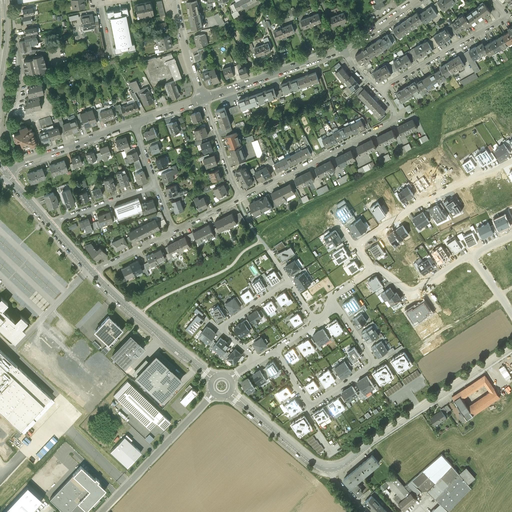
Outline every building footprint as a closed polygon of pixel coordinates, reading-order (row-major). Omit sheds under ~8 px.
[(83,0),(71,0),(72,6),(74,6),(75,9),(85,8),(85,7),(84,7),(83,1),(84,1),(83,0)] [(161,0),(156,1),(159,16),(165,15),(161,0)] [(197,0),(186,3),(189,14),(200,12),(197,0)] [(239,0),(231,4),(235,12),(238,10),(245,6),(246,7),(247,6),(247,5),(256,0),(239,0)] [(375,0),(377,2),(374,4),(376,9),(377,8),(377,9),(378,8),(385,4),(382,0),(375,0)] [(445,0),(439,0),(437,1),(443,10),(449,6),(445,0)] [(150,1),(134,4),(136,14),(139,13),(139,16),(153,14),(150,1)] [(484,2),(477,7),(484,17),(491,12),(488,8),(484,2)] [(431,6),(425,10),(431,19),(437,15),(431,6)] [(25,8),(22,9),(24,16),(31,14),(31,15),(34,14),(32,7),(25,8)] [(477,7),(471,11),(478,21),(484,17),(477,7)] [(120,10),(113,11),(113,10),(106,12),(107,18),(110,18),(115,47),(113,47),(114,53),(121,52),(121,49),(127,48),(128,51),(135,49),(134,43),(131,44),(130,36),(128,29),(127,24),(125,14),(128,14),(127,8),(119,9),(120,10)] [(431,19),(425,10),(419,14),(423,21),(425,23),(431,19)] [(478,21),(471,11),(465,15),(470,23),(472,25),(478,21)] [(200,12),(189,14),(192,29),(204,26),(201,12),(200,12)] [(219,12),(214,15),(220,25),(226,24),(219,12)] [(345,12),(337,15),(340,23),(347,20),(345,15),(346,15),(345,12)] [(419,14),(417,12),(411,16),(417,25),(423,21),(419,14)] [(318,13),(309,16),(313,25),(321,21),(318,13)] [(465,15),(464,13),(458,17),(458,18),(465,27),(470,23),(465,15)] [(31,14),(24,16),(22,16),(23,23),(26,22),(32,21),(31,15),(31,14)] [(92,15),(85,17),(85,15),(81,16),(83,26),(94,24),(93,21),(92,15)] [(337,15),(331,17),(334,25),(340,23),(337,15)] [(309,16),(301,20),(304,28),(313,25),(309,16)] [(417,25),(411,16),(405,20),(411,29),(417,25)] [(458,18),(452,23),(459,31),(465,27),(458,18)] [(405,20),(399,25),(405,33),(411,29),(405,20)] [(161,22),(155,24),(157,31),(167,29),(165,22),(165,21),(161,22)] [(291,23),(283,27),(286,35),(295,32),(291,23)] [(459,31),(452,23),(449,25),(455,33),(459,31)] [(281,28),(280,25),(276,26),(278,29),(274,30),(277,39),(281,37),(283,40),(287,38),(286,35),(283,27),(281,28)] [(399,25),(393,29),(399,37),(405,33),(399,25)] [(455,33),(449,25),(446,27),(452,36),(455,33)] [(27,28),(24,29),(25,34),(26,35),(35,33),(37,33),(36,27),(27,28)] [(446,27),(440,31),(446,40),(452,36),(446,27)] [(440,31),(434,36),(440,44),(446,40),(440,31)] [(511,36),(509,31),(503,35),(508,44),(511,41),(511,36)] [(202,34),(195,36),(197,45),(197,46),(202,44),(208,43),(205,33),(202,34)] [(387,34),(381,38),(386,47),(393,43),(390,40),(387,35),(387,34)] [(160,37),(157,38),(156,38),(157,38),(158,44),(170,40),(169,35),(168,35),(160,37)] [(503,35),(496,39),(502,48),(508,44),(503,35)] [(440,44),(434,36),(431,38),(436,47),(440,44)] [(25,41),(19,42),(21,52),(27,51),(29,50),(31,50),(31,49),(30,45),(38,43),(37,38),(36,38),(25,41)] [(381,38),(374,42),(380,51),(386,47),(381,38)] [(436,47),(431,38),(427,40),(433,49),(436,47)] [(496,39),(490,42),(495,51),(502,48),(496,39)] [(170,40),(158,44),(159,49),(160,49),(163,48),(171,46),(170,40)] [(427,40),(421,44),(426,53),(433,49),(427,40)] [(268,42),(261,45),(264,53),(271,50),(268,42)] [(374,42),(368,46),(374,55),(380,51),(374,42)] [(490,42),(484,46),(487,52),(489,55),(495,51),(490,42)] [(415,48),(414,48),(420,57),(426,53),(421,44),(420,43),(417,44),(418,45),(415,48)] [(482,43),(476,46),(481,55),(487,52),(484,46),(482,43)] [(261,45),(255,47),(258,55),(264,53),(261,45)] [(374,55),(368,46),(362,50),(362,51),(367,59),(368,59),(374,55)] [(476,46),(469,50),(474,59),(481,55),(476,46)] [(420,57),(414,48),(415,48),(414,47),(410,50),(415,59),(420,57)] [(203,49),(198,51),(199,54),(194,56),(195,61),(202,59),(201,57),(204,56),(202,52),(204,52),(203,49)] [(474,59),(469,50),(464,53),(475,72),(480,70),(474,59)] [(362,51),(356,55),(361,63),(364,61),(365,62),(368,60),(368,59),(367,59),(362,51)] [(171,53),(160,57),(160,56),(156,58),(155,56),(144,60),(151,81),(159,78),(172,74),(174,79),(181,77),(174,57),(173,58),(171,53)] [(406,53),(400,57),(405,66),(412,63),(406,53)] [(33,58),(23,60),(26,74),(36,71),(36,73),(46,71),(42,54),(32,57),(33,58)] [(464,65),(459,56),(452,59),(458,69),(464,65)] [(400,57),(393,61),(399,70),(405,66),(400,57)] [(458,69),(452,59),(446,63),(452,72),(458,69)] [(245,66),(242,67),(240,62),(237,63),(237,65),(239,68),(238,68),(240,73),(242,77),(249,74),(247,68),(246,65),(245,66)] [(391,65),(389,62),(386,64),(391,74),(395,71),(391,65)] [(446,63),(440,67),(441,68),(445,76),(452,72),(446,63)] [(386,64),(379,68),(385,77),(391,74),(386,64)] [(231,66),(224,69),(223,68),(226,78),(230,76),(231,77),(231,76),(234,75),(232,68),(231,65),(230,65),(231,66)] [(338,70),(335,72),(339,77),(346,72),(342,67),(338,70)] [(214,69),(209,71),(213,82),(213,83),(220,81),(218,74),(217,73),(216,73),(215,68),(214,69)] [(385,77),(379,68),(373,72),(378,81),(385,77)] [(441,68),(435,72),(440,81),(446,78),(445,76),(441,68)] [(209,71),(206,72),(203,73),(207,84),(213,82),(209,71)] [(288,82),(281,84),(283,90),(284,93),(318,80),(315,72),(308,75),(308,74),(305,75),(305,76),(291,81),(290,80),(288,81),(288,82)] [(346,72),(339,77),(343,82),(345,81),(350,77),(346,72)] [(435,72),(428,76),(434,86),(440,82),(440,81),(435,72)] [(350,77),(345,81),(349,86),(355,80),(351,76),(350,77)] [(428,76),(422,80),(428,90),(434,86),(428,76)] [(41,79),(28,82),(29,85),(28,86),(29,89),(27,89),(28,94),(28,96),(38,94),(43,93),(41,86),(40,83),(41,83),(41,79)] [(136,80),(129,83),(132,89),(138,87),(138,88),(139,87),(136,80)] [(175,80),(165,84),(167,84),(168,87),(167,87),(171,98),(170,99),(180,95),(175,80)] [(349,86),(343,90),(348,95),(353,91),(353,90),(359,85),(355,80),(349,86)] [(422,80),(416,83),(420,91),(422,94),(428,90),(422,80)] [(415,82),(408,85),(414,94),(420,91),(416,83),(415,82)] [(408,85),(402,89),(407,98),(414,94),(408,85)] [(147,87),(139,90),(138,88),(138,87),(132,89),(134,92),(137,91),(139,94),(141,98),(144,105),(153,102),(148,88),(147,87)] [(361,87),(355,93),(357,96),(358,95),(363,89),(361,87)] [(248,96),(245,97),(246,98),(239,100),(240,105),(241,109),(242,109),(271,98),(272,101),(277,100),(276,97),(276,96),(275,92),(273,88),(266,91),(266,90),(263,91),(263,92),(249,97),(248,96)] [(139,101),(132,89),(128,91),(133,99),(134,102),(135,102),(139,101)] [(363,89),(358,95),(362,99),(368,94),(364,89),(363,89)] [(402,89),(396,93),(398,97),(401,102),(407,98),(402,89)] [(28,96),(26,97),(27,100),(26,101),(26,104),(25,104),(26,109),(25,109),(26,111),(41,108),(39,100),(38,101),(38,98),(39,98),(38,94),(28,96)] [(368,94),(362,99),(366,104),(372,98),(368,94)] [(401,102),(398,97),(393,100),(399,109),(404,107),(401,102)] [(372,98),(366,104),(370,108),(377,102),(372,98)] [(134,102),(128,104),(131,113),(138,110),(135,102),(134,102)] [(377,102),(370,108),(375,113),(381,107),(377,102)] [(110,105),(109,105),(107,105),(105,104),(104,105),(105,110),(108,119),(114,117),(110,105)] [(128,104),(121,107),(120,104),(116,105),(119,114),(122,113),(123,116),(131,113),(128,104)] [(240,105),(229,109),(231,114),(242,110),(242,109),(241,109),(240,105)] [(381,107),(375,113),(379,117),(383,113),(385,111),(381,107)] [(230,125),(224,108),(216,111),(222,128),(225,127),(230,125)] [(92,111),(86,113),(91,125),(97,123),(94,114),(92,110),(92,111)] [(105,110),(99,112),(100,115),(102,121),(103,121),(108,119),(105,110)] [(200,111),(191,114),(194,123),(202,120),(200,111)] [(80,115),(82,121),(85,127),(91,125),(86,113),(80,115)] [(383,113),(379,117),(377,119),(380,122),(386,116),(383,113)] [(51,119),(45,121),(49,131),(54,129),(52,125),(53,125),(51,119)] [(75,119),(72,121),(69,122),(72,132),(79,129),(77,123),(75,119)] [(413,119),(405,123),(410,132),(417,128),(413,119)] [(361,120),(355,123),(359,130),(359,131),(365,128),(364,126),(361,120)] [(45,121),(40,123),(42,129),(43,133),(49,131),(45,121)] [(176,121),(169,124),(173,134),(180,132),(178,125),(176,121)] [(66,123),(63,124),(64,128),(66,133),(66,134),(72,132),(69,122),(66,123)] [(355,123),(350,126),(353,132),(354,133),(359,130),(355,123)] [(405,123),(397,127),(402,136),(410,132),(405,123)] [(349,125),(344,128),(348,135),(353,132),(350,126),(349,125)] [(26,126),(19,128),(20,131),(14,134),(16,140),(19,139),(23,150),(37,145),(31,128),(27,129),(26,126)] [(200,128),(195,130),(196,134),(198,133),(199,138),(198,138),(198,139),(201,138),(208,135),(205,127),(200,128)] [(54,129),(49,131),(51,139),(61,136),(58,128),(54,129)] [(151,130),(144,133),(145,135),(145,136),(146,136),(147,139),(151,138),(150,137),(157,134),(154,128),(150,129),(151,130)] [(348,135),(344,128),(338,130),(342,138),(348,135)] [(342,138),(338,130),(333,133),(337,141),(342,138)] [(392,130),(384,134),(389,142),(396,139),(392,130)] [(43,133),(39,134),(42,142),(51,139),(49,131),(43,133)] [(333,133),(332,131),(327,133),(329,136),(328,137),(331,144),(337,142),(337,141),(333,133)] [(237,133),(225,137),(227,140),(226,140),(227,143),(228,143),(230,149),(241,145),(237,133)] [(384,134),(377,137),(381,146),(389,142),(384,134)] [(426,135),(419,139),(422,143),(429,140),(426,135)] [(252,136),(244,138),(246,144),(254,141),(252,136)] [(305,136),(302,137),(305,144),(306,144),(310,153),(313,151),(305,136)] [(126,137),(115,140),(118,149),(123,148),(128,146),(129,146),(126,137)] [(328,137),(322,139),(325,145),(326,147),(331,144),(328,137)] [(371,140),(364,144),(368,153),(376,149),(371,140)] [(203,143),(201,144),(204,152),(213,149),(210,141),(203,143)] [(499,148),(505,156),(510,153),(504,143),(499,146),(499,148)] [(158,144),(151,147),(153,154),(161,152),(158,144)] [(305,144),(301,146),(303,149),(302,150),(305,157),(311,155),(310,153),(306,144),(305,144)] [(364,144),(356,148),(361,156),(368,153),(364,144)] [(108,145),(99,148),(100,152),(102,157),(103,159),(104,161),(108,159),(107,155),(111,154),(108,145)] [(241,145),(230,149),(235,163),(246,159),(241,145)] [(499,148),(494,151),(500,160),(505,156),(499,148)] [(481,152),(487,162),(488,163),(493,160),(489,154),(486,149),(481,152)] [(302,150),(296,152),(300,160),(305,157),(302,150)] [(351,150),(343,154),(348,163),(355,159),(351,150)] [(131,152),(126,154),(127,157),(128,157),(130,161),(138,158),(135,151),(131,152)] [(92,152),(86,154),(89,162),(97,160),(95,154),(94,155),(92,152)] [(296,152),(291,155),(294,163),(300,160),(296,152)] [(487,162),(481,152),(480,152),(475,155),(478,159),(482,165),(482,166),(487,162)] [(343,154),(336,158),(340,167),(348,163),(343,154)] [(79,155),(71,158),(73,164),(74,167),(82,164),(79,155)] [(203,159),(206,169),(217,165),(214,155),(203,159)] [(291,155),(285,158),(289,166),(294,163),(291,155)] [(165,157),(157,159),(158,163),(159,168),(168,165),(165,157)] [(285,158),(280,161),(283,168),(289,166),(285,158)] [(462,163),(467,171),(475,166),(474,163),(470,158),(462,163)] [(64,161),(49,166),(53,175),(60,172),(60,173),(67,170),(64,161)] [(280,161),(274,164),(278,171),(283,168),(280,161)] [(330,161),(323,165),(327,173),(335,170),(330,161)] [(323,165),(315,168),(320,177),(327,173),(323,165)] [(266,166),(260,169),(265,178),(271,175),(266,166)] [(246,167),(242,169),(242,168),(236,171),(238,175),(240,178),(244,186),(253,182),(251,177),(246,167)] [(172,170),(161,174),(164,182),(174,179),(173,175),(178,172),(177,168),(172,170)] [(42,169),(27,174),(31,183),(38,181),(38,180),(45,178),(42,169)] [(219,169),(209,173),(211,178),(212,177),(213,181),(222,178),(219,169)] [(260,169),(255,172),(259,181),(265,178),(260,169)] [(129,183),(124,170),(116,173),(120,183),(121,186),(122,186),(123,187),(128,186),(127,184),(129,183)] [(142,171),(135,174),(138,183),(146,181),(142,171)] [(310,171),(302,175),(307,184),(314,180),(310,171)] [(302,175),(295,179),(299,187),(307,184),(302,175)] [(111,178),(104,180),(108,191),(109,190),(109,192),(115,190),(114,188),(115,188),(111,178)] [(223,184),(214,188),(219,200),(228,196),(226,193),(227,192),(223,184)] [(290,184),(281,188),(285,197),(294,193),(295,192),(293,190),(290,184)] [(175,185),(166,188),(169,196),(178,193),(175,185)] [(403,190),(409,198),(414,195),(409,188),(408,186),(402,189),(403,190)] [(100,188),(92,191),(95,198),(102,195),(100,188)] [(281,188),(272,193),(275,199),(277,204),(277,203),(286,199),(285,197),(281,188)] [(409,198),(403,190),(398,193),(402,199),(404,202),(409,198)] [(85,191),(79,194),(81,202),(88,200),(85,191)] [(53,192),(44,196),(48,208),(57,205),(56,202),(57,201),(55,195),(54,196),(53,192)] [(71,193),(63,196),(66,207),(70,205),(70,207),(74,205),(73,204),(75,204),(71,193)] [(266,196),(263,197),(260,198),(260,199),(258,200),(264,211),(264,212),(269,210),(269,211),(273,209),(269,201),(266,196)] [(204,197),(195,202),(199,210),(208,205),(204,197)] [(454,198),(453,198),(448,201),(447,199),(443,202),(447,207),(447,208),(449,211),(450,211),(452,215),(462,210),(458,205),(454,198)] [(138,199),(114,207),(119,223),(128,220),(127,216),(142,210),(140,205),(138,199)] [(152,200),(140,205),(142,210),(144,214),(156,210),(152,200)] [(180,200),(176,201),(176,200),(175,201),(172,202),(176,213),(184,210),(180,200)] [(258,200),(255,201),(255,200),(253,202),(250,204),(253,210),(255,215),(258,214),(259,215),(261,214),(261,213),(264,211),(258,200)] [(336,205),(339,208),(346,204),(346,203),(344,200),(336,205)] [(380,206),(378,202),(370,207),(378,220),(386,214),(385,214),(380,206)] [(336,210),(340,217),(350,210),(346,204),(339,208),(336,210)] [(438,204),(428,209),(429,209),(433,216),(434,219),(435,219),(437,222),(447,218),(444,214),(445,214),(442,210),(441,210),(438,205),(438,204)] [(353,215),(350,210),(340,217),(344,222),(346,220),(353,215)] [(109,212),(103,214),(106,223),(112,221),(111,216),(109,212)] [(418,215),(424,225),(429,221),(427,218),(423,213),(423,212),(418,215)] [(232,213),(223,217),(229,227),(237,223),(235,218),(232,213)] [(103,214),(97,216),(99,221),(100,225),(106,223),(103,214)] [(241,215),(235,218),(237,223),(237,224),(244,221),(241,215)] [(424,225),(418,215),(413,218),(418,226),(419,228),(424,225)] [(505,215),(494,220),(499,230),(510,225),(505,215)] [(223,217),(215,221),(217,227),(220,231),(229,227),(223,217)] [(364,223),(360,218),(356,221),(351,224),(349,225),(353,230),(364,223)] [(88,219),(79,222),(82,228),(84,227),(86,233),(92,231),(92,230),(90,225),(88,219)] [(154,219),(149,222),(154,231),(159,228),(156,222),(154,219)] [(149,222),(144,224),(149,234),(154,231),(149,222)] [(488,222),(483,225),(488,236),(493,233),(493,232),(490,226),(488,222)] [(364,223),(353,230),(356,235),(364,230),(367,228),(364,223)] [(144,224),(138,227),(143,237),(149,234),(144,224)] [(209,224),(202,228),(208,238),(208,239),(209,239),(211,239),(212,236),(214,235),(212,231),(209,224)] [(403,225),(397,228),(403,237),(408,234),(403,225)] [(482,238),(488,236),(483,225),(477,227),(479,232),(482,238)] [(138,227),(133,230),(138,239),(143,237),(138,227)] [(193,232),(196,238),(198,243),(208,238),(202,228),(193,232)] [(325,236),(323,237),(327,242),(338,234),(335,229),(330,232),(325,236)] [(133,230),(127,233),(129,236),(132,242),(138,239),(133,230)] [(472,231),(463,236),(464,238),(468,246),(477,242),(473,234),(472,231)] [(193,232),(188,234),(191,240),(196,238),(193,232)] [(338,234),(327,242),(330,247),(334,244),(342,239),(338,234)] [(182,237),(180,238),(180,239),(176,241),(181,251),(185,249),(186,251),(187,251),(189,250),(189,249),(188,248),(191,247),(189,243),(185,236),(183,237),(182,237)] [(123,237),(111,243),(115,251),(127,245),(123,237)] [(457,241),(454,237),(446,242),(451,250),(452,250),(455,254),(462,249),(457,241)] [(176,241),(170,244),(170,245),(168,246),(171,252),(173,256),(182,251),(181,251),(176,241)] [(274,246),(278,252),(286,248),(286,249),(288,248),(286,245),(285,246),(282,241),(274,246)] [(381,248),(378,243),(373,246),(370,248),(376,257),(380,255),(381,256),(385,253),(381,248)] [(96,250),(94,247),(93,245),(92,245),(91,244),(84,246),(91,254),(92,255),(97,260),(107,255),(100,247),(96,250)] [(441,245),(436,249),(444,261),(449,257),(444,250),(441,245)] [(278,252),(277,253),(280,257),(283,261),(293,254),(295,253),(291,246),(288,248),(286,249),(286,248),(278,252)] [(336,258),(346,251),(343,246),(337,250),(333,253),(336,258)] [(160,249),(153,253),(157,262),(165,258),(160,249)] [(444,261),(436,249),(431,252),(434,256),(439,264),(440,264),(444,261)] [(346,251),(336,258),(335,258),(339,263),(343,260),(349,256),(346,251)] [(153,252),(146,256),(148,262),(150,265),(154,264),(158,263),(157,262),(153,253),(153,252)] [(428,259),(423,262),(429,270),(434,267),(431,264),(428,259)] [(295,260),(285,266),(290,274),(292,273),(300,268),(295,260)] [(359,268),(354,260),(351,262),(346,265),(352,273),(359,268)] [(137,261),(129,264),(134,275),(142,271),(139,267),(140,266),(141,266),(140,266),(139,264),(138,264),(137,261)] [(429,270),(423,262),(422,261),(417,264),(421,269),(424,274),(429,270)] [(129,264),(122,268),(124,272),(123,272),(124,275),(124,274),(125,274),(127,278),(134,275),(129,264)] [(144,264),(140,266),(141,266),(140,266),(145,276),(149,274),(147,270),(144,264)] [(274,270),(266,276),(269,280),(272,285),(280,279),(279,278),(276,273),(274,270)] [(123,272),(117,275),(119,278),(123,282),(127,280),(124,274),(124,275),(123,272)] [(301,274),(294,279),(297,284),(307,277),(304,272),(301,274)] [(382,284),(376,276),(368,282),(373,290),(374,289),(382,284)] [(307,277),(297,284),(301,290),(307,286),(311,283),(307,277)] [(251,283),(258,293),(266,288),(259,278),(251,283)] [(394,294),(390,288),(381,294),(385,300),(387,299),(394,294)] [(252,294),(249,289),(241,294),(246,302),(254,297),(252,294)] [(289,300),(284,292),(276,297),(278,300),(281,305),(289,300)] [(394,294),(387,299),(392,305),(401,299),(396,292),(394,294)] [(0,328),(14,342),(25,331),(21,328),(27,322),(20,315),(15,321),(2,309),(8,303),(1,297),(0,297),(0,328)] [(354,297),(343,305),(349,314),(356,310),(361,307),(354,297)] [(229,309),(232,313),(240,307),(239,306),(234,298),(229,301),(229,300),(225,303),(228,309),(229,309)] [(273,304),(271,301),(263,306),(269,314),(276,308),(273,304)] [(414,306),(406,312),(414,324),(432,313),(424,301),(415,307),(414,306)] [(218,321),(226,316),(225,315),(220,308),(218,305),(213,308),(215,311),(212,313),(218,321)] [(198,314),(201,317),(203,314),(197,308),(194,311),(198,314)] [(257,310),(248,316),(253,323),(256,321),(256,322),(260,320),(259,319),(262,317),(258,312),(257,310)] [(294,315),(290,318),(295,326),(303,321),(298,313),(294,315)] [(201,317),(198,314),(186,328),(192,334),(204,320),(201,317)] [(356,317),(353,319),(356,324),(357,324),(359,327),(367,321),(362,314),(356,317)] [(112,320),(108,316),(104,320),(105,320),(95,331),(109,345),(123,330),(112,320)] [(244,322),(248,329),(251,327),(247,319),(241,323),(244,322)] [(332,324),(329,326),(334,334),(335,336),(340,332),(343,330),(336,319),(331,323),(332,324)] [(248,329),(244,322),(241,323),(237,326),(235,327),(234,328),(238,334),(239,333),(242,337),(246,334),(246,333),(249,331),(248,329)] [(331,336),(334,334),(329,326),(332,324),(331,323),(325,326),(330,333),(331,336)] [(362,335),(364,338),(375,330),(372,325),(367,329),(361,332),(363,334),(362,335)] [(209,327),(207,326),(202,331),(199,335),(203,339),(212,329),(209,327)] [(199,335),(202,331),(200,329),(194,336),(197,338),(199,335)] [(212,338),(216,334),(214,332),(212,329),(203,339),(208,343),(212,338)] [(319,330),(318,331),(325,342),(330,339),(327,335),(323,329),(319,331),(319,330)] [(367,340),(368,342),(374,339),(378,335),(375,330),(364,338),(366,341),(367,340)] [(316,333),(313,335),(317,341),(320,346),(325,342),(318,331),(315,333),(316,333)] [(130,336),(112,355),(124,367),(137,354),(138,355),(140,353),(139,352),(142,348),(130,336)] [(213,347),(217,351),(226,341),(224,340),(221,337),(216,343),(213,347)] [(261,337),(253,343),(258,351),(267,345),(265,343),(263,340),(261,337)] [(308,339),(303,342),(310,352),(315,349),(312,345),(309,340),(308,339)] [(213,347),(216,343),(214,341),(210,346),(208,348),(210,350),(213,347)] [(217,351),(222,355),(225,350),(230,345),(227,343),(227,342),(226,341),(217,351)] [(298,345),(302,351),(305,355),(310,352),(303,342),(303,341),(298,345)] [(374,350),(375,352),(385,346),(381,341),(377,343),(371,348),(373,351),(374,350)] [(346,350),(348,349),(348,350),(351,348),(349,345),(343,349),(347,355),(349,354),(346,350)] [(376,354),(378,358),(388,351),(385,346),(375,352),(376,354)] [(105,347),(101,352),(105,355),(109,351),(105,347)] [(354,347),(348,351),(350,354),(348,355),(352,361),(357,358),(360,356),(354,347)] [(295,351),(293,348),(285,353),(290,361),(298,356),(295,351)] [(242,354),(235,349),(231,353),(227,358),(234,363),(238,359),(242,354)] [(51,398),(0,350),(0,411),(20,430),(51,398)] [(228,352),(225,350),(222,355),(220,357),(222,359),(223,358),(228,352)] [(227,358),(231,353),(229,351),(228,352),(223,358),(226,360),(227,358)] [(394,358),(390,360),(398,372),(401,370),(402,371),(406,369),(405,368),(408,366),(409,367),(412,365),(404,352),(401,354),(400,353),(395,357),(396,357),(394,358)] [(136,377),(161,401),(181,380),(170,370),(171,369),(168,367),(167,368),(155,356),(141,372),(138,369),(134,373),(134,375),(136,377)] [(360,363),(357,358),(352,361),(354,364),(351,366),(352,367),(353,368),(360,363)] [(265,366),(266,367),(271,375),(272,376),(280,371),(273,361),(265,366)] [(348,374),(351,371),(350,369),(346,364),(345,361),(340,364),(347,375),(348,374)] [(345,376),(347,375),(340,364),(335,368),(338,372),(341,378),(345,376)] [(375,370),(372,372),(380,384),(383,383),(384,384),(388,381),(387,380),(390,378),(390,379),(394,377),(386,364),(383,366),(382,365),(377,369),(376,370),(375,370)] [(268,377),(271,375),(266,367),(263,369),(265,372),(268,377)] [(330,383),(335,379),(331,373),(328,369),(323,372),(324,373),(330,383)] [(260,370),(253,374),(260,384),(266,380),(263,374),(260,370)] [(420,375),(417,371),(402,380),(405,385),(420,375)] [(331,383),(330,383),(324,373),(319,376),(322,381),(325,385),(326,387),(331,383)] [(452,397),(454,400),(461,396),(463,399),(484,385),(489,392),(468,407),(473,415),(500,397),(485,375),(452,397)] [(367,376),(362,379),(370,391),(375,387),(373,385),(367,376)] [(247,390),(248,392),(255,388),(248,378),(241,382),(243,385),(247,390)] [(362,379),(357,382),(362,389),(365,394),(370,391),(362,379)] [(318,387),(313,380),(305,385),(310,393),(314,390),(318,387)] [(163,415),(127,381),(113,395),(149,429),(156,422),(163,415)] [(403,387),(399,382),(384,392),(388,397),(403,387)] [(291,393),(286,386),(275,394),(280,401),(288,396),(291,393)] [(357,393),(352,386),(347,389),(353,398),(358,395),(357,393)] [(188,392),(180,400),(186,405),(198,392),(194,389),(194,390),(192,388),(188,392)] [(347,389),(342,392),(348,401),(353,398),(347,389)] [(461,396),(454,400),(462,411),(460,412),(461,414),(459,415),(462,420),(466,418),(467,419),(473,415),(468,407),(463,399),(461,396)] [(338,397),(333,401),(340,411),(345,408),(342,404),(338,398),(338,397)] [(298,404),(295,399),(288,403),(284,405),(287,410),(288,410),(298,404)] [(333,400),(328,404),(332,410),(335,414),(340,411),(333,401),(333,400)] [(296,412),(302,408),(299,403),(298,404),(288,410),(292,415),(296,412)] [(323,407),(318,410),(325,420),(325,421),(330,418),(327,413),(323,407)] [(318,410),(313,413),(313,414),(317,420),(320,424),(325,420),(318,410)] [(441,410),(430,418),(434,424),(438,421),(439,423),(446,417),(444,414),(442,410),(441,410)] [(163,415),(156,422),(163,429),(170,422),(163,415)] [(312,427),(304,415),(301,417),(301,416),(296,419),(296,420),(294,421),(290,423),(298,435),(301,433),(302,434),(306,432),(305,431),(308,429),(309,430),(312,427)] [(149,434),(145,438),(150,443),(154,438),(149,434)] [(124,436),(110,451),(127,467),(141,452),(124,436)] [(313,436),(307,440),(310,445),(311,444),(314,449),(315,449),(318,454),(324,450),(321,445),(320,445),(317,440),(316,441),(313,436)] [(358,467),(364,475),(378,463),(372,455),(358,467)] [(423,470),(436,482),(452,466),(442,455),(423,470)] [(81,466),(49,499),(63,511),(68,511),(78,503),(86,510),(106,490),(97,482),(99,480),(96,478),(94,479),(81,466)] [(436,482),(427,491),(440,503),(448,511),(471,488),(468,485),(459,474),(452,466),(436,482)] [(344,479),(351,487),(364,475),(358,467),(344,479)] [(466,468),(459,474),(468,485),(475,479),(466,468)] [(424,489),(427,491),(436,482),(423,470),(412,480),(418,487),(417,487),(421,491),(422,492),(424,489)] [(410,492),(405,487),(394,475),(380,487),(383,491),(390,486),(398,494),(393,498),(397,503),(410,492)] [(410,492),(416,499),(419,497),(417,494),(421,491),(417,487),(418,487),(412,480),(405,487),(410,492)] [(356,483),(351,487),(359,496),(363,493),(359,489),(361,488),(356,483)] [(416,499),(410,492),(397,503),(404,510),(416,499)] [(373,511),(377,511),(382,508),(372,496),(365,502),(373,511)] [(447,511),(448,511),(440,503),(430,511),(447,511)]
